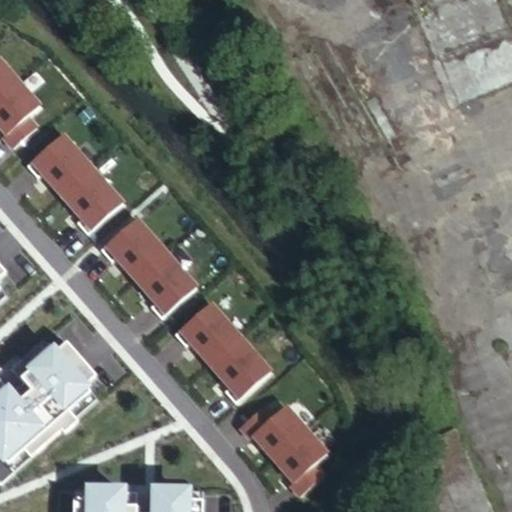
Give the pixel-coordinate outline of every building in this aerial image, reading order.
[(511,0),(411,0),(448,107),(483,94),(505,157),(495,160),(510,203),(511,202),(511,0)] [(388,138),(330,33),(284,58),(343,163),(388,138)] [(2,137),(12,148),(35,127),(26,117),(38,106),(0,62),(0,128),(5,134),(2,137)] [(76,223),(85,234),(121,203),(61,134),(25,165),(35,177),(38,174),(79,220),(76,223)] [(150,307),(160,319),(195,287),(135,218),(99,250),(109,261),(112,259),(153,305),(150,307)] [(483,341),(475,307),(457,311),(451,281),(413,290),(427,354),(483,341)] [(223,391),(233,403),(269,371),(208,303),(173,334),(183,346),(186,343),(226,389),(223,391)] [(44,338),(32,348),(38,356),(50,345),(44,338)] [(0,455),(7,464),(23,449),(30,457),(61,430),(63,433),(77,421),(75,418),(85,409),(78,401),(90,391),(84,384),(96,374),(67,341),(55,351),(50,345),(38,356),(32,348),(10,367),(26,385),(13,396),(0,381),(0,455)] [(90,391),(78,401),(85,409),(97,398),(90,391)] [(288,484),(298,495),(322,475),(313,464),(325,454),(282,406),(270,416),(261,406),(238,427),(248,438),(251,436),(291,481),(288,484)] [(487,511),(452,432),(422,445),(399,504),(402,511),(487,511)] [(23,449),(7,464),(14,471),(30,457),(23,449)] [(7,464),(0,455),(0,482),(0,483),(14,471),(7,464)] [(95,488),(74,487),(74,497),(95,498),(95,488)] [(74,497),(73,511),(202,511),(202,499),(181,499),(181,489),(154,488),(153,511),(136,511),(137,490),(122,490),(122,488),(95,488),(95,498),(74,497)] [(203,489),(181,489),(181,499),(202,499),(203,489)]
